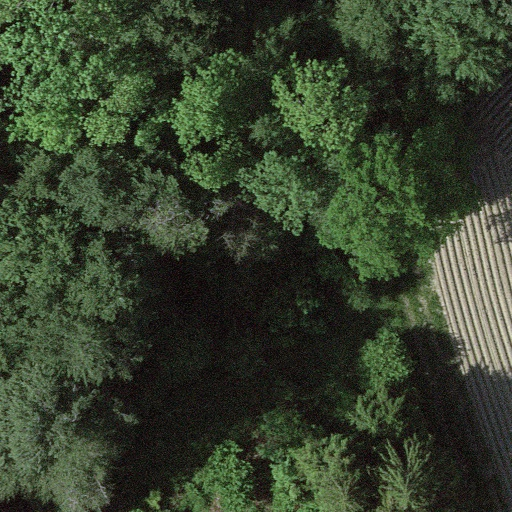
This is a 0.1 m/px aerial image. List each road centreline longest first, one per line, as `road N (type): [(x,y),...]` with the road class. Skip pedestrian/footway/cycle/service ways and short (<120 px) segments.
road 1 (track): [(511,5),(445,66),(392,149),(392,221),(493,511)]
road 2 (track): [(38,511),(135,421),(195,379),(343,328),(420,316)]
